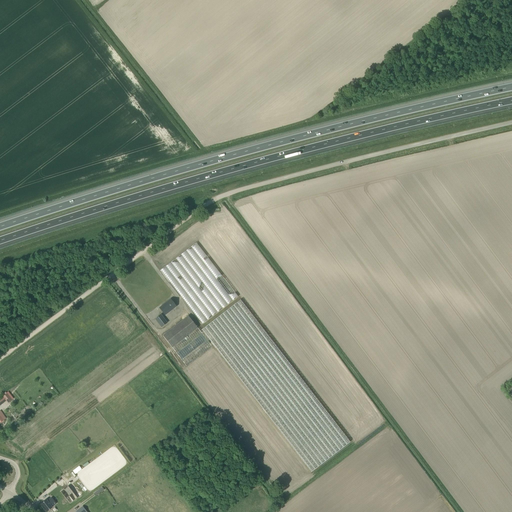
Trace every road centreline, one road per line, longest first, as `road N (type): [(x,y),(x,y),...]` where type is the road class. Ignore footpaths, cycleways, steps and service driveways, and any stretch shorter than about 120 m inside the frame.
road 1 (motorway): [(511,87),(209,161),(0,228)]
road 2 (motorway): [(0,241),(215,173),(511,101)]
road 3 (track): [(227,194),(461,511)]
road 4 (unclassified): [(511,123),(215,199)]
road 5 (track): [(215,199),(0,359)]
road 6 (track): [(201,145),(84,0)]
